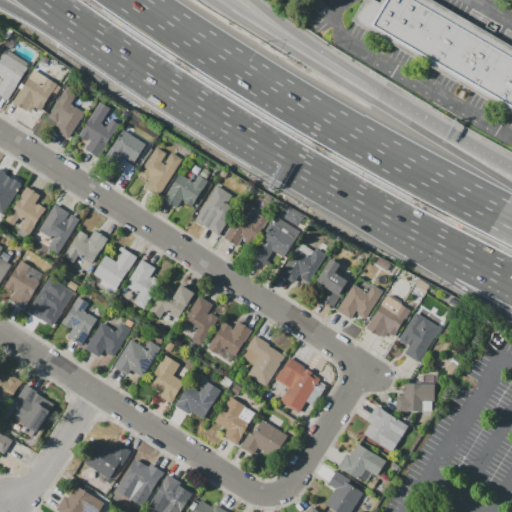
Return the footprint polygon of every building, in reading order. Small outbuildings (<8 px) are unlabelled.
[(511,113),(353,22),(364,0),(373,0),(380,4),(382,0),(431,0),(511,46),(511,113)] [(0,76),(0,60),(5,53),(6,54),(9,50),(28,63),(26,66),(28,68),(7,100),(0,95),(0,84),(4,79),(0,76)] [(13,102),(34,70),(57,84),(40,110),(34,107),(31,112),(28,110),(27,111),(13,102)] [(49,117),(66,90),(76,96),(70,104),(84,113),(68,139),(54,130),(60,120),(58,119),(56,122),(49,117)] [(79,136),(96,110),(105,116),(100,123),(106,127),(111,119),(119,124),(98,157),(85,149),(91,139),(89,138),(87,141),(79,136)] [(123,130),(146,144),(134,163),(124,157),(118,165),(105,157),(123,130)] [(139,175),(156,147),(166,153),(161,162),(164,164),(171,152),(183,159),(159,197),(145,188),(151,178),(149,176),(146,180),(139,175)] [(164,199),(180,174),(193,182),(198,175),(207,181),(191,207),(184,202),(186,199),(183,197),(177,207),(164,199)] [(219,235),(205,226),(206,225),(203,223),(202,224),(195,219),(217,185),(232,195),(227,204),(235,209),(219,235)] [(6,220),(27,187),(40,195),(35,204),(37,205),(38,204),(45,208),(29,234),(20,228),(24,221),(18,217),(13,225),(6,220)] [(0,211),(0,188),(12,196),(2,213),(0,211)] [(224,237),(247,203),(254,207),(248,217),(254,221),(258,214),(268,220),(252,245),(244,241),(246,237),(243,236),(237,245),(224,237)] [(39,231),(55,204),(69,213),(66,218),(68,219),(71,214),(79,219),(58,253),(48,247),(53,239),(51,238),(53,236),(51,235),(49,237),(39,231)] [(298,226),(281,216),(287,207),(303,216),(298,226)] [(283,257),(273,250),(264,263),(253,256),(277,217),(299,232),(283,257)] [(80,230),(88,236),(87,237),(89,238),(94,230),(108,239),(92,264),(77,255),(73,262),(63,256),(80,230)] [(280,274),(296,248),(298,249),(302,244),(314,251),(316,248),(326,254),(308,282),(300,277),(303,273),(301,272),(294,283),(280,274)] [(0,245),(3,248),(0,252),(0,256),(3,252),(11,256),(7,262),(11,265),(0,282),(0,245)] [(105,255),(116,262),(124,249),(136,256),(116,289),(93,274),(105,255)] [(330,259),(340,264),(335,272),(349,281),(333,307),(319,298),(326,288),(316,282),(330,259)] [(142,260),(155,268),(149,277),(152,278),(153,276),(161,281),(144,309),(134,303),(139,294),(125,285),(142,260)] [(21,261),(43,275),(38,282),(40,283),(24,308),(10,299),(16,290),(14,289),(12,291),(4,286),(21,261)] [(67,286),(70,281),(78,286),(75,291),(67,286)] [(337,311),(353,284),(368,293),(373,285),(382,291),(365,319),(357,314),(359,311),(356,310),(350,319),(337,311)] [(166,285),(174,291),(173,292),(176,294),(181,285),(195,293),(178,319),(164,310),(160,317),(150,311),(166,285)] [(28,312),(44,286),(58,295),(64,287),(73,293),(56,320),(48,315),(50,312),(48,310),(41,320),(28,312)] [(199,296),(212,305),(207,314),(209,315),(211,313),(219,318),(201,346),(191,339),(197,331),(183,322),(199,296)] [(366,328),(387,296),(410,310),(394,336),(386,331),(388,327),(386,325),(380,336),(366,328)] [(78,297),(88,304),(83,311),(97,320),(81,345),(67,336),(73,326),(71,325),(70,328),(61,323),(78,297)] [(399,340),(416,313),(439,328),(418,362),(404,353),(411,343),(408,341),(406,345),(399,340)] [(224,322),(232,327),(231,328),(233,330),(238,321),(252,330),(236,355),(221,346),(219,350),(210,344),(224,322)] [(102,322),(116,331),(121,323),(131,329),(113,357),(106,352),(108,349),(105,347),(99,357),(85,348),(102,322)] [(285,356),(265,387),(247,375),(254,365),(243,358),(247,350),(246,349),(255,335),(269,344),(268,346),(285,356)] [(131,339),(145,348),(150,341),(161,348),(142,377),(131,370),(127,375),(113,366),(131,339)] [(165,355),(180,365),(173,375),(185,383),(171,403),(158,394),(160,391),(147,383),(165,355)] [(301,409),(282,397),(288,388),(275,379),(289,357),(304,367),(304,368),(320,379),(301,409)] [(9,373),(22,382),(9,402),(0,396),(0,372),(6,377),(9,373)] [(221,391),(207,381),(200,392),(188,385),(175,405),(189,414),(191,410),(203,418),(221,391)] [(403,397),(404,383),(434,384),(434,401),(422,401),(422,411),(397,411),(397,397),(403,397)] [(50,410),(36,432),(7,413),(26,384),(38,392),(34,400),(50,410)] [(235,384),(242,388),(236,397),(230,393),(235,384)] [(230,397),(245,406),(244,407),(255,414),(236,444),(223,436),(228,429),(215,420),(230,397)] [(364,434),(372,421),(368,419),(377,405),(408,425),(392,451),(364,434)] [(262,420),(287,436),(273,457),(258,447),(252,456),(239,448),(249,432),(253,434),(262,420)] [(0,433),(12,441),(4,453),(0,450),(0,433)] [(85,461),(97,441),(113,451),(118,443),(131,451),(122,465),(119,463),(110,477),(85,461)] [(358,443),(386,461),(376,476),(366,469),(358,481),(337,468),(346,454),(350,456),(358,443)] [(135,459),(148,467),(150,464),(164,473),(142,507),(116,490),(135,459)] [(336,511),(325,505),(335,488),(328,484),(336,471),(365,489),(349,511),(336,511)] [(167,475),(180,483),(176,490),(189,498),(179,511),(159,511),(162,508),(151,501),(167,475)] [(76,485),(104,503),(98,511),(84,511),(83,511),(82,511),(60,511),(56,509),(65,496),(68,498),(76,485)] [(193,511),(201,500),(213,508),(216,504),(229,511),(193,511)]
